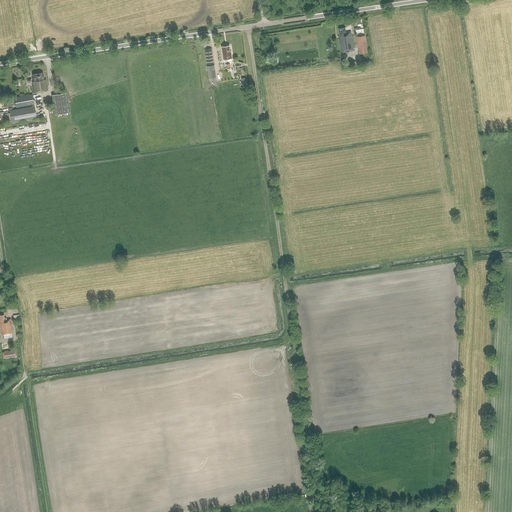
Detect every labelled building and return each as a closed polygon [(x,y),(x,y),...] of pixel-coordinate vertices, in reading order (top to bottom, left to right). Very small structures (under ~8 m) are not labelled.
[(338,29),(339,36),(339,37),(341,52),(355,50),(352,34),(351,34),(351,32),(346,33),(345,28),(338,29)] [(368,53),(365,36),(356,37),(358,48),(359,48),(359,49),(358,49),(359,54),(368,53)] [(224,60),(232,59),(231,52),(230,46),(222,47),(224,60)] [(209,79),(216,78),(214,65),(211,48),(205,49),(208,66),(207,66),(209,79)] [(34,93),(47,91),(45,80),(44,80),(43,73),(32,75),(33,79),(32,79),(33,82),(32,82),(34,93)] [(51,95),(54,112),(54,114),(69,112),(66,92),(51,95)] [(32,107),(10,110),(12,123),(36,118),(34,105),(32,94),(24,96),(15,98),(16,108),(32,105),(32,107)] [(12,337),(11,333),(13,333),(10,319),(7,320),(6,318),(4,318),(4,315),(0,315),(0,327),(1,335),(4,335),(4,338),(12,337)] [(17,356),(16,350),(13,350),(10,350),(10,351),(8,351),(8,350),(4,351),(4,352),(2,352),(3,359),(6,358),(6,359),(9,358),(9,357),(12,357),(12,358),(15,357),(14,356),(17,356)]
